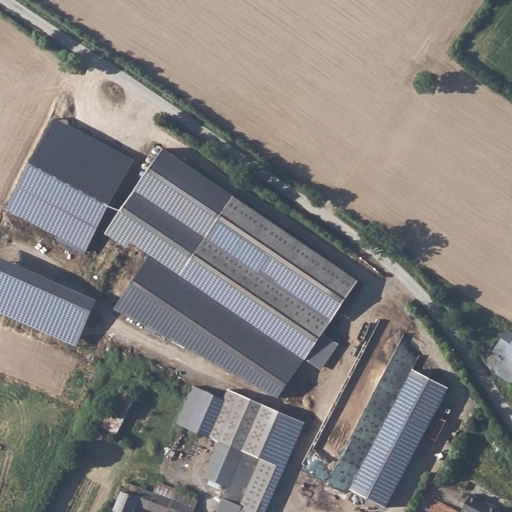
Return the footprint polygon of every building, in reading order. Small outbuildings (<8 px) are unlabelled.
[(141,158),(60,118),(15,209),(92,251),(141,158)] [(119,231),(318,359),(365,275),(173,148),(119,231)] [(108,295),(0,244),(0,304),(86,344),(108,295)] [(499,374),(511,354),(511,330),(508,327),(485,362),(489,368),(499,374)] [(361,348),(319,453),(332,466),(338,459),(330,480),(339,489),(344,491),(353,488),(362,464),(361,457),(351,448),(349,455),(346,442),(348,442),(357,433),(372,438),(377,437),(381,427),(390,419),(386,404),(378,401),(382,397),(383,397),(378,380),(388,378),(395,381),(387,373),(382,378),(388,363),(380,355),(361,348)] [(511,354),(499,374),(511,382),(511,354)] [(386,511),(389,511),(459,383),(424,362),(355,493),(386,511)] [(188,384),(181,405),(184,406),(176,422),(219,438),(243,447),(261,453),(244,502),(247,503),(243,511),(258,511),(294,410),(224,385),(220,396),(188,384)] [(118,436),(138,397),(122,389),(102,427),(118,436)] [(184,406),(181,405),(175,422),(176,422),(184,406)] [(243,447),(219,438),(206,473),(230,482),(243,447)] [(218,511),(243,511),(247,503),(244,502),(261,453),(243,447),(230,482),(218,511)] [(152,491),(194,505),(198,495),(156,481),(152,491)] [(198,511),(200,507),(194,505),(152,491),(126,483),(114,511),(135,511),(138,506),(160,511),(198,511)] [(469,492),(459,511),(460,511),(495,511),(497,508),(469,492)]
